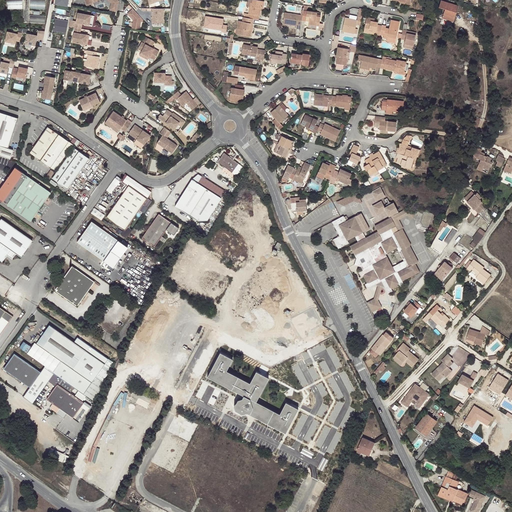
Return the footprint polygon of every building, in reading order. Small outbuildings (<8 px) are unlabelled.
[(24,8),(23,0),(8,0),(8,9),(24,8)] [(46,9),(46,0),(31,0),(31,9),(46,9)] [(84,0),(85,6),(93,4),(92,3),(96,2),(96,1),(98,0),(109,0),(113,4),(110,10),(116,12),(120,3),(117,0),(84,0)] [(252,18),(258,19),(259,15),(258,15),(259,7),(259,5),(261,5),(262,0),(245,0),(245,1),(249,1),(246,12),(242,11),(241,16),(243,16),(247,17),(252,18)] [(442,20),(454,24),(459,8),(440,2),(438,9),(445,11),(442,20)] [(301,14),(300,20),(307,21),(307,24),(315,25),(316,21),(318,22),(319,22),(319,17),(318,16),(319,13),(306,10),(307,5),(303,5),(302,10),(301,14)] [(165,23),(165,8),(153,8),(153,23),(165,23)] [(91,14),(78,11),(76,22),(82,24),(89,25),(91,14)] [(300,24),(300,20),(301,14),(300,14),(284,12),(282,23),(296,25),(296,24),(300,24)] [(31,14),(30,22),(46,23),(46,15),(31,14)] [(228,30),(229,24),(225,24),(226,17),(206,15),(205,28),(228,30)] [(247,17),(243,16),(242,21),(238,20),(237,28),(239,29),(237,34),(249,36),(250,29),(248,29),(249,22),(252,23),(252,18),(247,17)] [(378,35),(378,34),(380,25),(376,24),(376,22),(372,21),(369,20),(370,17),(365,16),(363,27),(374,30),(373,34),(378,35)] [(53,30),(67,32),(70,20),(56,17),(53,30)] [(359,25),(360,17),(357,17),(356,18),(356,20),(348,18),(344,17),(341,30),(353,33),(355,24),(359,25)] [(384,25),(380,24),(380,25),(378,34),(382,35),(382,37),(386,38),(386,35),(390,36),(395,37),(398,22),(389,20),(387,29),(384,29),(384,25)] [(317,29),(322,30),(323,23),(318,22),(316,21),(315,25),(317,25),(317,29)] [(103,24),(103,28),(97,27),(97,30),(111,32),(112,25),(103,24)] [(9,29),(6,41),(20,44),(22,32),(9,29)] [(39,29),(38,34),(29,32),(26,43),(38,45),(39,39),(44,40),(46,31),(39,29)] [(406,30),(402,30),(401,33),(400,38),(400,39),(404,40),(403,43),(412,45),(415,35),(414,35),(409,34),(405,33),(406,30)] [(80,33),(74,32),(72,43),(85,46),(87,35),(80,33)] [(146,45),(143,42),(138,49),(142,52),(141,53),(150,57),(155,60),(159,52),(153,49),(155,45),(148,41),(146,45)] [(255,57),(259,57),(259,59),(263,60),(264,50),(260,49),(257,48),(257,46),(242,44),(241,53),(255,55),(255,57)] [(337,53),(336,56),(335,61),(345,64),(347,56),(345,55),(346,50),(348,50),(349,47),(337,45),(336,53),(337,53)] [(86,60),(85,66),(98,69),(101,56),(97,56),(98,52),(88,50),(87,54),(89,54),(87,60),(86,60)] [(275,62),(284,64),(286,54),(281,53),(280,55),(276,54),(270,53),(269,62),(275,62)] [(301,60),(300,63),(300,64),(306,65),(308,54),(301,53),(301,54),(294,53),(294,54),(289,54),(288,62),(297,63),(298,60),(301,60)] [(379,66),(381,58),(361,53),(359,64),(368,66),(374,68),(375,65),(379,66)] [(4,56),(0,70),(0,74),(8,77),(11,66),(14,67),(17,59),(4,56)] [(395,60),(381,57),(381,58),(379,66),(379,67),(391,69),(391,67),(399,69),(398,70),(403,71),(405,61),(395,59),(395,60)] [(14,67),(12,75),(28,79),(30,67),(20,65),(19,68),(14,67)] [(274,70),(279,77),(280,76),(279,73),(278,73),(284,69),(284,66),(284,65),(274,70)] [(248,75),(248,78),(254,78),(256,68),(240,66),(239,74),(245,75),(248,75)] [(69,81),(89,85),(91,75),(65,70),(64,77),(69,78),(69,81)] [(164,85),(171,85),(172,76),(165,76),(165,73),(155,73),(154,82),(165,83),(164,85)] [(44,98),(54,99),(57,76),(47,75),(44,98)] [(230,97),(238,99),(243,99),(244,88),(231,86),(230,97)] [(179,91),(173,95),(177,100),(178,98),(182,95),(179,91)] [(184,105),(187,103),(193,109),(199,105),(187,91),(182,95),(178,98),(184,105)] [(97,93),(80,100),(83,108),(92,105),(93,105),(101,102),(97,93)] [(331,103),(332,95),(328,95),(321,94),(315,93),(313,104),(327,106),(327,102),(331,103)] [(331,103),(331,104),(344,106),(349,107),(351,96),(336,94),(335,96),(332,95),(331,103)] [(385,109),(392,110),(402,111),(403,100),(386,98),(386,100),(381,100),(381,109),(385,109)] [(274,116),(271,119),(277,125),(280,122),(279,121),(287,113),(278,103),(270,111),(274,116)] [(161,114),(158,117),(166,122),(179,132),(182,126),(179,124),(183,119),(174,112),(173,113),(168,109),(163,116),(161,114)] [(115,111),(109,119),(113,123),(122,129),(126,132),(132,124),(115,111)] [(0,145),(8,148),(17,118),(0,112),(0,145)] [(315,132),(317,129),(318,126),(315,125),(318,120),(305,114),(301,123),(307,126),(313,129),(312,131),(315,132)] [(384,120),(384,116),(375,115),(374,121),(378,122),(378,129),(380,129),(387,130),(395,131),(396,122),(384,120)] [(109,119),(106,123),(119,133),(122,129),(113,123),(109,119)] [(324,124),(320,122),(318,126),(317,129),(321,131),(327,135),(326,137),(335,141),(340,130),(324,123),(324,124)] [(152,136),(136,125),(130,134),(146,145),(152,136)] [(53,131),(51,129),(47,126),(29,152),(39,160),(55,171),(74,144),(70,141),(63,137),(58,134),(53,131)] [(173,132),(166,128),(162,134),(164,136),(159,143),(174,154),(179,146),(168,138),(173,132)] [(198,132),(191,140),(194,143),(201,135),(198,132)] [(289,148),(290,148),(291,144),(289,143),(291,139),(281,134),(277,132),(274,136),(279,139),(277,143),(289,148)] [(277,143),(276,143),(274,147),(278,149),(276,152),(284,156),(287,151),(288,151),(289,148),(277,143)] [(397,152),(399,152),(414,158),(416,159),(419,149),(413,147),(412,149),(408,147),(408,145),(402,143),(401,143),(400,146),(397,152)] [(359,155),(356,153),(355,153),(359,145),(355,144),(354,145),(352,144),(349,151),(351,152),(348,158),(356,162),(357,159),(359,156),(359,155)] [(8,148),(0,145),(0,155),(9,158),(12,149),(8,148)] [(52,177),(65,186),(67,183),(70,185),(89,158),(74,147),(52,177)] [(479,164),(483,160),(483,159),(484,155),(484,154),(480,152),(482,149),(476,147),(473,156),(480,159),(478,164),(479,164)] [(371,150),(370,151),(367,153),(369,155),(376,168),(382,165),(386,162),(378,150),(373,153),(371,150)] [(218,161),(233,172),(239,163),(225,152),(218,161)] [(414,158),(399,152),(397,157),(398,157),(396,163),(403,165),(403,166),(410,169),(414,158)] [(496,164),(500,166),(504,157),(498,153),(495,157),(496,160),(497,161),(496,164)] [(376,168),(369,155),(364,159),(366,163),(362,165),(365,169),(366,168),(369,173),(373,170),(376,168)] [(483,160),(491,164),(492,161),(490,161),(491,158),(484,155),(483,159),(483,160)] [(488,169),(491,164),(483,160),(479,164),(483,165),(482,167),(488,169)] [(302,167),(298,165),(297,168),(296,170),(293,178),(302,182),(310,164),(304,161),(302,167)] [(329,179),(333,169),(327,166),(328,165),(327,164),(324,163),(321,162),(315,175),(321,178),(323,176),(329,179)] [(233,172),(237,175),(244,166),(239,163),(233,172)] [(293,178),(296,170),(292,168),(293,166),(288,164),(282,176),(288,179),(289,176),(293,178)] [(0,187),(0,199),(30,221),(50,192),(15,167),(0,187)] [(339,178),(338,181),(345,184),(349,183),(350,179),(348,178),(350,173),(339,168),(336,177),(339,178)] [(192,178),(176,205),(199,220),(208,219),(226,191),(199,173),(192,178)] [(129,185),(106,216),(125,229),(147,198),(129,185)] [(385,195),(380,187),(371,191),(376,200),(385,195)] [(464,198),(467,201),(475,194),(472,191),(464,198)] [(355,192),(334,202),(343,205),(353,201),(361,203),(355,192)] [(478,194),(477,193),(475,194),(467,201),(479,213),(478,214),(489,224),(492,218),(484,202),(482,202),(480,199),(481,197),(478,194)] [(297,211),(306,210),(306,202),(303,202),(303,199),(300,200),(300,197),(290,198),(291,211),(297,211)] [(372,205),(377,214),(385,209),(389,215),(392,213),(398,211),(393,202),(391,203),(386,206),(384,207),(381,201),(372,205)] [(393,215),(390,216),(395,225),(397,230),(401,228),(403,227),(399,219),(406,215),(413,217),(415,211),(406,208),(393,215)] [(385,209),(377,214),(379,214),(384,212),(388,218),(390,217),(389,215),(385,209)] [(375,284),(381,281),(384,286),(388,293),(392,291),(391,289),(390,287),(398,283),(399,284),(400,287),(404,285),(402,281),(419,272),(415,263),(418,261),(409,245),(410,244),(401,228),(397,230),(393,232),(390,227),(395,225),(390,216),(390,217),(388,218),(374,225),(377,231),(364,237),(361,231),(368,228),(360,212),(344,220),(344,219),(346,218),(345,215),(342,216),(340,217),(330,222),(338,235),(332,239),(337,248),(348,242),(347,240),(354,236),(357,241),(350,246),(357,259),(362,256),(366,257),(367,260),(366,264),(361,266),(363,270),(359,273),(361,277),(363,275),(365,274),(369,282),(367,283),(365,284),(367,288),(375,284)] [(143,237),(155,245),(167,229),(175,234),(180,227),(172,222),(160,213),(143,237)] [(0,256),(3,258),(6,254),(11,258),(15,252),(20,256),(32,239),(1,217),(0,218),(0,256)] [(92,221),(77,241),(104,260),(118,239),(92,221)] [(429,246),(439,254),(448,243),(442,239),(441,240),(437,238),(442,231),(439,229),(429,246)] [(477,231),(472,238),(479,243),(484,236),(477,231)] [(189,240),(174,265),(196,277),(209,256),(198,249),(199,247),(189,240)] [(449,254),(459,263),(469,251),(458,241),(449,254)] [(270,252),(273,254),(278,245),(275,243),(270,252)] [(362,256),(357,259),(354,265),(361,266),(366,264),(367,260),(366,257),(362,256)] [(477,277),(484,283),(491,274),(484,268),(485,266),(475,258),(468,267),(472,270),(473,269),(479,274),(477,277)] [(445,261),(437,270),(445,277),(453,267),(445,261)] [(72,295),(82,273),(72,265),(56,286),(72,295)] [(235,313),(263,327),(285,285),(257,270),(235,313)] [(437,270),(435,273),(443,280),(445,277),(437,270)] [(94,281),(82,273),(72,295),(69,301),(75,305),(76,304),(77,304),(94,281)] [(381,281),(375,284),(377,287),(373,299),(366,303),(371,313),(381,307),(378,300),(381,288),(384,286),(381,281)] [(69,301),(72,295),(56,286),(54,288),(55,289),(55,290),(63,296),(64,295),(67,297),(66,298),(69,301)] [(413,301),(410,304),(406,309),(414,315),(422,304),(417,300),(415,303),(413,301)] [(432,315),(440,323),(441,322),(444,324),(451,317),(445,312),(444,314),(442,312),(439,309),(441,306),(438,303),(431,310),(434,313),(432,315)] [(453,310),(458,315),(463,310),(457,305),(453,310)] [(12,316),(0,307),(0,316),(8,322),(12,316)] [(221,351),(208,375),(244,394),(243,397),(238,399),(235,405),(236,409),(243,413),(247,411),(250,413),(286,432),(299,408),(287,401),(280,413),(256,401),(269,377),(315,400),(324,384),(317,380),(318,378),(326,382),(335,365),(321,358),(323,354),(316,351),(315,354),(296,344),(297,342),(314,351),(323,334),(279,311),(270,328),(269,330),(273,331),(274,330),(281,334),(280,336),(274,332),(264,350),(271,354),(270,355),(264,352),(255,369),(257,370),(251,382),(227,370),(233,358),(221,351)] [(438,326),(440,323),(432,315),(430,318),(438,326)] [(73,341),(48,324),(35,342),(60,360),(72,369),(85,351),(73,341)] [(473,339),(472,341),(480,344),(485,333),(488,335),(490,331),(482,325),(479,331),(469,327),(466,336),(473,339)] [(373,347),(380,353),(386,345),(388,347),(393,340),(385,333),(373,347)] [(76,336),(73,341),(85,351),(72,369),(60,360),(51,372),(82,394),(83,393),(107,358),(76,336)] [(25,340),(21,346),(28,352),(33,346),(25,340)] [(397,354),(404,360),(406,358),(414,365),(420,357),(411,350),(412,348),(405,341),(400,348),(401,349),(397,354)] [(12,353),(2,370),(28,388),(22,397),(31,404),(46,383),(52,373),(43,367),(39,372),(12,353)] [(402,363),(404,360),(397,354),(395,357),(402,363)] [(453,359),(448,355),(442,361),(444,363),(439,367),(441,369),(439,371),(437,369),(432,375),(439,382),(444,377),(446,378),(452,372),(449,368),(454,364),(451,361),(453,359)] [(107,358),(83,393),(86,396),(92,400),(104,383),(102,382),(104,379),(103,379),(107,372),(109,366),(112,362),(107,358)] [(380,374),(388,364),(384,361),(376,371),(380,374)] [(480,373),(486,376),(489,369),(482,367),(480,373)] [(463,375),(459,382),(470,388),(478,374),(474,372),(470,379),(463,375)] [(500,372),(490,387),(501,394),(511,380),(500,372)] [(70,394),(74,389),(62,380),(58,385),(70,394)] [(342,382),(329,395),(350,415),(356,409),(352,405),(351,406),(339,395),(347,387),(342,382)] [(49,409),(56,414),(59,409),(70,394),(58,385),(57,384),(46,400),(52,405),(49,409)] [(130,400),(154,412),(159,401),(136,389),(135,389),(124,384),(118,396),(130,401),(130,400)] [(420,408),(430,395),(421,388),(418,392),(413,388),(402,403),(407,407),(411,401),(413,399),(417,402),(415,405),(420,408)] [(70,394),(59,409),(73,419),(81,407),(84,403),(82,402),(86,397),(77,392),(74,396),(70,394)] [(511,396),(507,393),(503,398),(511,404),(511,396)] [(491,426),(496,416),(475,404),(465,422),(475,428),(480,420),(491,426)] [(81,407),(73,419),(79,423),(88,412),(81,407)] [(417,428),(427,436),(437,422),(427,415),(417,428)] [(425,438),(427,436),(417,428),(415,431),(425,438)] [(406,440),(410,448),(415,446),(412,439),(415,434),(412,431),(406,440)] [(357,449),(369,454),(375,443),(363,438),(357,449)] [(53,457),(67,462),(70,454),(56,450),(53,457)] [(488,466),(491,462),(484,458),(487,454),(482,451),(479,455),(473,451),(470,455),(477,460),(482,462),(488,466)] [(484,458),(491,462),(493,458),(487,454),(484,458)] [(445,477),(455,481),(457,476),(447,472),(445,477)] [(455,489),(458,482),(455,481),(445,477),(443,482),(450,485),(448,490),(441,487),(438,493),(450,498),(451,497),(454,498),(453,501),(463,505),(468,494),(459,490),(455,489)] [(470,494),(469,496),(474,498),(473,499),(476,501),(474,503),(473,503),(470,511),(471,511),(478,511),(485,496),(470,489),(468,493),(470,494)] [(437,496),(453,503),(453,501),(454,498),(451,497),(450,498),(438,493),(437,496)]
